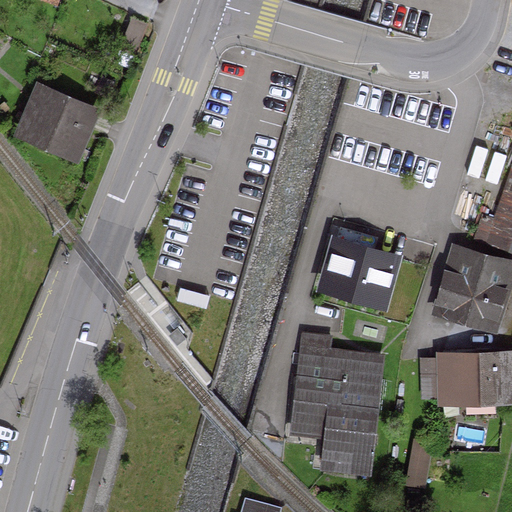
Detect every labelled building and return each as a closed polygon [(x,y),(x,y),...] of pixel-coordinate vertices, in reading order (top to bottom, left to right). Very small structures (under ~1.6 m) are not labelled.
[(132,19),(120,47),(134,53),(146,25),(132,19)] [(103,77),(96,91),(105,95),(112,82),(103,77)] [(23,130),(75,152),(76,149),(81,152),(87,138),(82,136),(92,112),(40,90),(23,130)] [(477,235),(511,246),(511,169),(495,219),(483,216),(477,235)] [(325,284),(382,301),(394,257),(364,249),(368,235),(341,227),(325,284)] [(436,310),(491,327),(511,263),(511,262),(466,250),(462,266),(451,263),(447,270),(436,310)] [(322,463),(369,468),(382,358),(329,352),(330,337),(303,334),(292,429),(326,433),(322,463)] [(443,398),(511,395),(511,370),(511,354),(442,356),(443,398)] [(411,476),(424,479),(429,449),(416,446),(411,476)] [(277,511),(278,508),(247,499),(242,511),(277,511)]
